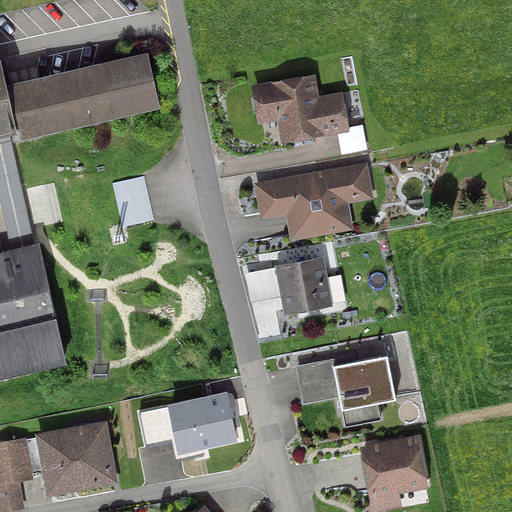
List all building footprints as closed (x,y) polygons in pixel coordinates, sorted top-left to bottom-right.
[(0,127),(13,125),(15,134),(158,102),(146,50),(7,81),(1,54),(0,53),(0,127)] [(313,76),(257,84),(262,116),(283,113),(286,134),(346,125),(341,93),(316,96),(313,76)] [(365,164),(258,182),(263,212),(289,208),(294,234),(351,225),(346,199),(371,195),(365,164)] [(0,370),(66,356),(40,236),(0,244),(0,370)] [(329,300),(322,257),(280,265),(288,307),(329,300)] [(394,395),(386,353),(338,363),(347,404),(394,395)] [(236,441),(226,393),(169,405),(179,453),(236,441)] [(114,479),(104,422),(39,433),(49,490),(114,479)] [(418,439),(368,448),(375,489),(425,480),(418,439)]
